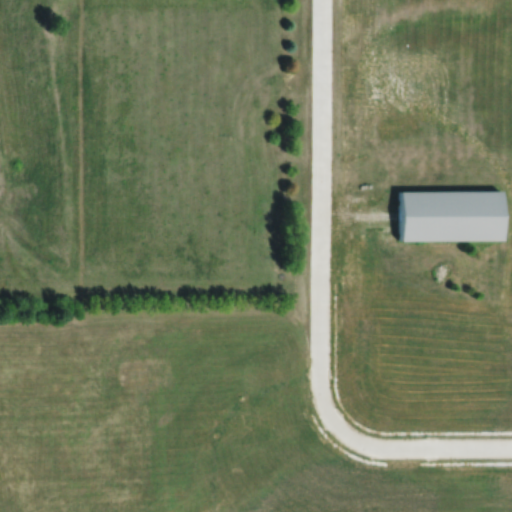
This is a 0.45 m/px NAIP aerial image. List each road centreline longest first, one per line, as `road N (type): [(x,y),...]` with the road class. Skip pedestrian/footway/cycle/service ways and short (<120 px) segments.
road 1 (residential): [(343,429),(317,395),(318,176)]
road 2 (residential): [(318,0),(318,176)]
road 3 (residential): [(511,445),(392,447),(343,429)]
